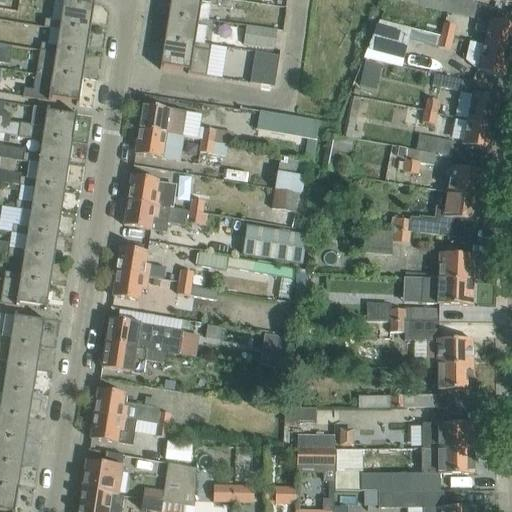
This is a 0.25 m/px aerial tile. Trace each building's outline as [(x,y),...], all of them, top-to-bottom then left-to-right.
[(29,17),(31,0),(18,0),(17,12),(16,15),(29,17)] [(90,31),(94,4),(93,3),(91,3),(91,6),(66,2),(66,0),(63,0),(63,2),(54,0),(51,21),(45,20),(41,19),(39,28),(43,28),(49,29),(59,31),(60,27),(90,31)] [(216,0),(170,0),(168,19),(197,23),(198,19),(207,20),(210,5),(216,6),(216,0)] [(274,7),(233,0),(216,0),(216,6),(235,9),(234,12),(272,19),(274,7)] [(395,0),(395,1),(417,7),(472,20),(475,5),(454,0),(395,0)] [(16,15),(17,12),(0,9),(0,22),(15,24),(16,15)] [(213,21),(207,20),(198,19),(197,23),(168,19),(164,42),(193,47),(194,43),(204,44),(206,29),(212,30),(213,21)] [(511,46),(511,25),(497,22),(489,20),(489,23),(476,20),(473,31),(486,34),(483,46),(511,53),(511,46)] [(412,29),(379,21),(363,59),(402,68),(412,29)] [(451,39),(454,28),(443,25),(440,37),(451,39)] [(86,55),(90,31),(60,27),(59,31),(49,29),(47,44),(41,43),(40,52),(55,55),(56,50),(86,55)] [(274,50),(276,31),(245,27),(243,45),(274,50)] [(449,50),(451,39),(440,37),(438,48),(449,50)] [(210,45),(204,44),(194,43),(193,47),(164,42),(159,70),(160,70),(162,70),(162,68),(187,71),(187,74),(205,77),(208,54),(210,45)] [(0,63),(8,65),(11,48),(5,47),(0,46),(0,63)] [(505,78),(511,53),(483,46),(477,72),(505,78)] [(82,79),(86,55),(56,50),(55,55),(40,52),(36,76),(51,78),(52,74),(82,79)] [(254,53),(250,83),(249,84),(274,88),(279,57),(254,53)] [(78,106),(82,79),(52,74),(51,78),(36,76),(34,91),(23,89),(22,98),(50,103),(51,99),(76,103),(75,106),(78,106)] [(466,94),(469,82),(433,74),(430,86),(466,94)] [(500,100),(480,96),(471,94),(466,120),(495,126),(500,100)] [(350,97),(343,137),(354,140),(361,141),(362,133),(355,132),(360,99),(350,97)] [(435,113),(438,101),(416,97),(413,109),(424,111),(435,113)] [(185,112),(162,109),(142,106),(138,130),(182,137),(185,112)] [(49,110),(46,109),(46,110),(43,128),(18,124),(16,138),(41,141),(42,137),(72,142),(76,114),(74,114),(74,117),(48,113),(49,110)] [(433,125),(435,113),(424,111),(421,123),(433,125)] [(0,134),(16,138),(18,124),(9,123),(10,115),(0,113),(0,134)] [(317,146),(320,123),(312,122),(261,113),(258,129),(308,137),(307,144),(317,146)] [(489,152),(495,126),(466,120),(461,146),(489,152)] [(213,142),(215,130),(204,128),(202,140),(213,142)] [(182,137),(138,130),(134,155),(154,159),(179,162),(182,137)] [(232,133),(215,130),(213,142),(227,144),(230,144),(232,133)] [(351,154),(354,140),(343,137),(327,135),(321,171),(333,174),(337,152),(351,154)] [(451,156),(453,144),(418,136),(415,149),(451,156)] [(68,166),(72,142),(42,137),(41,141),(39,156),(24,154),(23,154),(22,163),(28,164),(37,165),(38,161),(68,166)] [(212,155),(214,144),(212,143),(213,142),(202,140),(200,153),(198,165),(218,168),(220,156),(212,155)] [(25,150),(0,146),(0,159),(22,163),(23,154),(24,154),(25,150)] [(438,167),(439,155),(419,153),(419,155),(405,153),(404,161),(403,161),(401,173),(417,175),(419,164),(438,167)] [(302,196),(307,165),(307,161),(280,157),(275,191),(302,196)] [(34,185),(65,189),(68,166),(38,161),(37,165),(28,164),(26,179),(21,178),(20,178),(18,186),(34,189),(34,185)] [(486,173),(466,170),(450,168),(446,193),(482,198),(486,173)] [(0,171),(0,183),(18,186),(20,178),(21,178),(21,175),(20,175),(0,171)] [(159,184),(159,182),(131,177),(127,202),(172,209),(175,187),(159,184)] [(61,213),(65,189),(34,185),(34,189),(31,204),(16,201),(15,210),(21,211),(30,213),(31,208),(61,213)] [(299,213),(302,196),(275,191),(272,210),(299,213)] [(478,223),(482,198),(446,193),(444,208),(436,207),(434,220),(419,219),(411,219),(411,222),(410,222),(409,232),(442,235),(442,237),(444,237),(464,239),(466,222),(478,223)] [(191,200),(189,212),(202,214),(204,203),(191,200)] [(184,227),(184,225),(186,212),(172,209),(127,202),(123,227),(143,230),(166,234),(167,224),(184,227)] [(57,237),(61,213),(31,208),(30,213),(21,211),(18,226),(12,225),(11,234),(26,236),(27,232),(57,237)] [(200,226),(202,214),(189,212),(186,212),(184,225),(200,226)] [(408,233),(409,232),(410,222),(395,220),(393,232),(408,233)] [(305,236),(246,227),(242,256),(301,264),(305,236)] [(363,254),(391,256),(393,232),(365,230),(363,254)] [(54,260),(57,237),(27,232),(26,236),(24,251),(10,249),(9,249),(7,256),(7,258),(23,260),(23,256),(54,260)] [(407,244),(408,233),(393,232),(392,243),(407,244)] [(10,244),(0,242),(0,255),(7,256),(9,249),(10,249),(10,244)] [(145,266),(147,252),(140,251),(120,248),(116,273),(148,278),(150,266),(145,266)] [(294,270),(254,263),(199,254),(196,267),(226,272),(226,269),(252,273),(292,281),(294,270)] [(474,256),(454,255),(438,254),(437,279),(473,282),(474,256)] [(50,284),(54,260),(23,256),(23,260),(20,275),(5,273),(3,281),(19,284),(20,279),(50,284)] [(189,285),(191,274),(179,272),(178,283),(189,285)] [(146,291),(148,278),(116,273),(112,298),(132,301),(140,302),(142,290),(146,291)] [(297,274),(296,294),(305,295),(307,275),(297,274)] [(45,312),(50,284),(20,279),(19,284),(3,281),(0,303),(0,304),(18,308),(19,305),(43,309),(43,311),(45,312)] [(472,307),(473,282),(437,279),(436,281),(421,280),(419,304),(452,306),(472,307)] [(189,288),(189,285),(178,283),(176,295),(187,297),(189,288)] [(216,302),(218,293),(189,288),(187,297),(216,302)] [(288,336),(293,305),(283,303),(278,334),(288,336)] [(438,310),(406,309),(394,309),(394,310),(391,310),(391,305),(367,305),(366,320),(389,320),(389,321),(437,322),(438,310)] [(14,318),(5,316),(1,337),(0,336),(0,345),(10,347),(10,343),(40,347),(44,319),(42,319),(41,322),(17,318),(17,315),(15,315),(14,318)] [(184,333),(151,327),(140,325),(128,323),(109,319),(105,344),(136,349),(164,355),(179,358),(184,333)] [(437,341),(437,334),(437,322),(389,321),(389,322),(378,322),(377,340),(388,340),(388,333),(405,333),(405,342),(426,342),(425,341),(437,341)] [(268,334),(264,355),(267,356),(267,361),(284,364),(289,337),(268,334)] [(452,340),(437,341),(425,341),(426,342),(426,364),(436,365),(436,366),(472,366),(472,340),(452,340)] [(36,371),(40,347),(10,343),(10,347),(7,362),(0,360),(0,369),(6,371),(6,366),(36,371)] [(164,355),(136,349),(105,344),(101,369),(121,372),(142,376),(144,362),(163,365),(164,355)] [(32,395),(36,371),(6,366),(6,371),(0,369),(0,394),(2,394),(3,390),(32,395)] [(472,391),(472,366),(436,366),(436,391),(472,391)] [(0,413),(29,418),(32,395),(3,390),(2,394),(0,407),(0,413)] [(156,425),(158,414),(158,410),(122,404),(124,395),(98,391),(93,416),(124,421),(136,422),(156,425)] [(437,396),(358,397),(358,408),(437,407),(437,396)] [(0,438),(25,442),(29,418),(0,413),(0,438)] [(171,416),(158,414),(156,425),(169,427),(171,416)] [(132,447),(136,422),(124,421),(93,416),(90,440),(132,447)] [(425,425),(420,425),(420,427),(420,448),(420,450),(425,450),(436,450),(473,450),(473,424),(453,424),(436,425),(425,425)] [(167,440),(169,427),(156,425),(154,438),(167,440)] [(297,436),(297,449),(334,449),(334,437),(297,436)] [(0,462),(21,466),(25,442),(0,438),(0,462)] [(334,464),(334,451),(334,449),(297,449),(297,463),(334,464)] [(420,450),(418,450),(419,475),(439,475),(453,475),(473,475),(473,450),(436,450),(425,450),(420,450)] [(362,451),(334,451),(334,464),(334,492),(363,492),(375,492),(377,492),(390,492),(390,480),(362,480),(362,475),(362,451)] [(0,486),(17,489),(21,466),(0,462),(0,486)] [(124,468),(115,466),(86,462),(81,492),(110,497),(110,495),(119,497),(124,468)] [(195,469),(168,465),(164,492),(162,492),(143,491),(142,500),(192,508),(192,507),(195,492),(195,469)] [(419,480),(390,480),(390,492),(440,492),(439,475),(419,475),(419,480)] [(13,511),(17,489),(0,486),(0,511),(13,511)] [(232,503),(232,487),(212,487),(212,502),(227,503),(232,503)] [(252,503),(252,487),(232,487),(232,503),(237,503),(252,503)] [(296,505),(296,489),(274,488),(274,504),(296,505)] [(121,511),(123,498),(119,497),(110,495),(110,497),(81,492),(78,511),(121,511)] [(375,492),(363,492),(363,508),(364,508),(378,508),(377,492),(375,492)] [(390,492),(377,492),(378,508),(378,510),(422,509),(437,509),(440,509),(440,504),(440,492),(390,492)] [(191,511),(192,508),(142,500),(140,510),(152,511),(191,511)]
